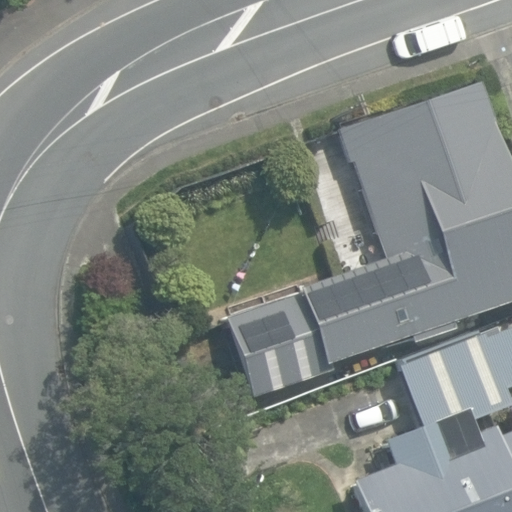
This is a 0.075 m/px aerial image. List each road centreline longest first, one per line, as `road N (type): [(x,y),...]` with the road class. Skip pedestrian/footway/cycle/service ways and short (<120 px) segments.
road 1 (tertiary): [(338,0),(136,68),(70,110),(5,190),(0,216)]
road 2 (tertiary): [(0,373),(49,511)]
